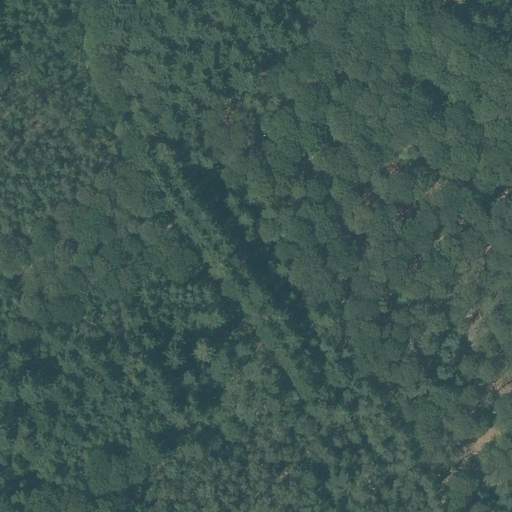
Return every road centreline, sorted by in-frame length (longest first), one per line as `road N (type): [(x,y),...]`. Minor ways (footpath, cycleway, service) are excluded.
road 1 (track): [(390,511),(336,413),(151,156),(379,0)]
road 2 (track): [(511,87),(480,56),(377,1),(343,0)]
road 3 (track): [(102,0),(111,82),(151,156)]
